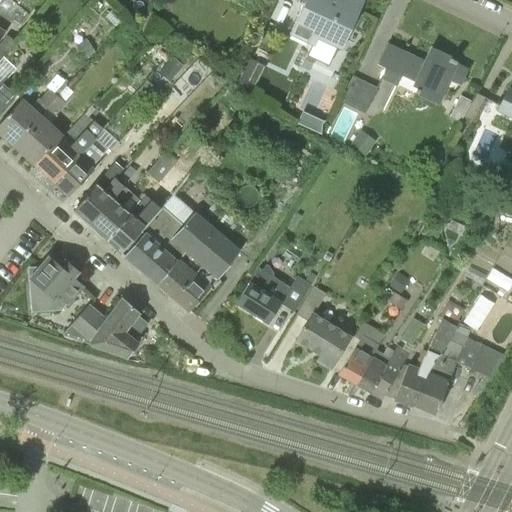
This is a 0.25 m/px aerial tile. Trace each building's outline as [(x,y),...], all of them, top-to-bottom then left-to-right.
[(20,25),(29,14),(11,0),(0,0),(0,38),(13,20),(20,25)] [(340,50),(364,0),(305,0),(289,36),(314,47),(317,40),(340,50)] [(6,35),(0,43),(0,60),(3,57),(15,41),(6,35)] [(79,60),(91,54),(84,40),(72,47),(79,60)] [(429,64),(388,46),(379,65),(383,68),(379,78),(396,87),(398,84),(418,93),(417,95),(438,105),(446,88),(454,92),(458,85),(466,69),(455,64),(457,60),(435,49),(429,64)] [(167,85),(181,69),(172,61),(158,77),(167,85)] [(248,90),(254,77),(241,71),(235,84),(248,90)] [(344,99),(367,109),(379,85),(356,74),(344,99)] [(0,112),(17,92),(5,81),(0,86),(0,112)] [(48,107),(57,96),(48,89),(32,107),(21,98),(0,123),(0,132),(13,145),(41,115),(48,107)] [(511,91),(508,90),(498,112),(511,118),(511,91)] [(475,124),(488,99),(476,92),(469,105),(463,117),(475,124)] [(57,96),(48,107),(56,114),(66,104),(57,96)] [(458,127),(463,117),(469,105),(458,99),(447,121),(458,127)] [(107,121),(97,112),(91,119),(87,116),(76,128),(72,124),(63,134),(60,138),(35,166),(52,182),(75,158),(80,148),(107,121)] [(315,130),(318,121),(302,113),(297,121),(315,130)] [(63,134),(49,122),(41,115),(13,145),(35,166),(60,138),(63,134)] [(68,197),(90,174),(87,172),(106,152),(92,139),(105,126),(108,122),(107,121),(80,148),(75,158),(52,182),(68,197)] [(364,159),(374,144),(360,133),(349,148),(364,159)] [(161,146),(156,152),(157,153),(158,160),(166,151),(161,146)] [(126,184),(136,172),(129,167),(119,179),(126,184)] [(89,226),(121,188),(112,180),(114,178),(113,177),(103,190),(97,184),(72,211),(89,226)] [(107,241),(140,200),(114,178),(112,180),(121,188),(89,226),(107,241)] [(121,253),(161,208),(151,200),(145,195),(140,200),(107,241),(121,253)] [(296,214),(286,229),(291,233),(302,217),(296,214)] [(214,283),(218,278),(237,253),(192,217),(168,246),(214,283)] [(157,285),(174,265),(141,237),(124,256),(157,285)] [(55,262),(48,256),(37,270),(31,271),(31,278),(33,302),(48,301),(49,308),(49,311),(61,311),(66,305),(67,305),(83,286),(73,278),(78,272),(74,268),(67,262),(63,262),(59,266),(55,262)] [(172,298),(190,278),(175,265),(174,265),(157,285),(172,298)] [(293,290),(258,267),(236,303),(268,323),(280,304),(294,312),(311,285),(300,278),(293,290)] [(188,313),(191,309),(206,292),(190,278),(172,298),(188,313)] [(325,289),(316,283),(314,286),(313,286),(295,314),(307,321),(296,340),(320,355),(317,361),(330,369),(350,335),(314,313),(326,293),(323,292),(325,289)] [(402,311),(408,301),(394,292),(388,302),(402,311)] [(467,322),(480,329),(494,300),(482,294),(467,322)] [(109,317),(106,321),(89,344),(125,357),(136,344),(133,341),(147,324),(136,315),(138,313),(122,299),(109,317)] [(62,335),(89,344),(106,321),(96,313),(88,305),(87,307),(75,319),(65,331),(62,335)] [(413,318),(400,339),(412,346),(424,325),(413,318)] [(412,407),(456,332),(440,324),(434,333),(418,367),(408,363),(398,388),(391,385),(385,396),(412,407)] [(480,344),(456,332),(412,407),(435,416),(456,363),(468,368),(468,369),(490,378),(504,355),(480,344)] [(338,375),(356,385),(376,351),(378,353),(379,352),(375,350),(379,345),(378,344),(375,342),(362,335),(338,375)] [(390,385),(408,353),(396,345),(390,358),(384,355),(383,356),(388,359),(383,373),(371,393),(381,399),(383,395),(385,396),(391,385),(390,385)] [(378,353),(376,351),(356,385),(370,392),(371,393),(383,373),(388,359),(383,356),(384,355),(379,352),(378,353)]
